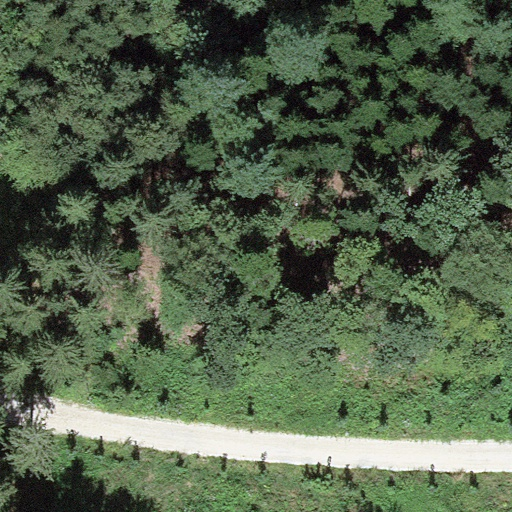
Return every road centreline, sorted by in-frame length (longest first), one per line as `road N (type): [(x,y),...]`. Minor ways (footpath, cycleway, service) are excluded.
road 1 (track): [(511,447),(399,447),(198,423),(44,400),(0,384)]
road 2 (track): [(307,0),(210,73),(0,264)]
